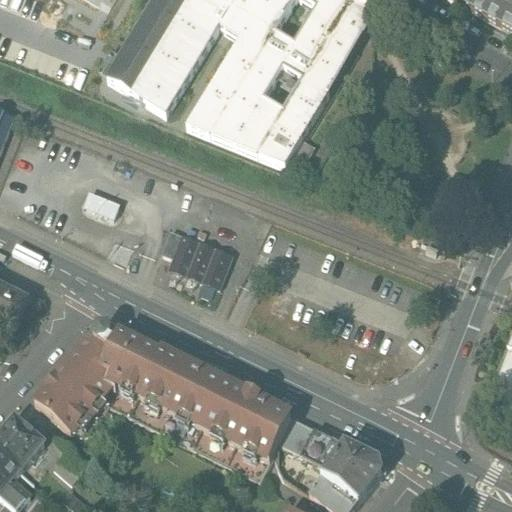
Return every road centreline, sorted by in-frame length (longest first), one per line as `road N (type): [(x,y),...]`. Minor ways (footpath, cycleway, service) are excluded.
road 1 (secondary): [(101,292),(423,454)]
road 2 (residential): [(511,223),(479,291),(423,454)]
road 3 (residential): [(101,292),(0,404)]
road 4 (residential): [(511,71),(392,0)]
